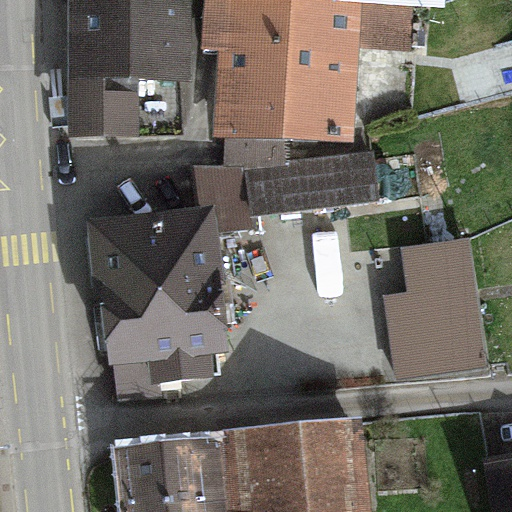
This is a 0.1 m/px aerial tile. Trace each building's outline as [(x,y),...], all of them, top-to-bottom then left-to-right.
[(322,0),(212,0),(212,4),(322,9),(322,0)] [(403,13),(322,9),(212,4),(209,68),(227,69),(224,135),(350,141),(354,50),(401,52),(403,13)] [(188,15),(79,14),(78,143),(187,144),(188,15)] [(366,154),(246,169),(252,216),(372,200),(366,154)] [(97,234),(113,388),(218,377),(202,223),(97,234)] [(468,238),(401,246),(407,294),(387,296),(397,378),(484,367),(468,238)] [(228,461),(231,511),(369,511),(365,450),(228,461)] [(231,511),(228,461),(122,469),(125,511),(231,511)] [(511,511),(511,461),(488,465),(496,511),(511,511)]
